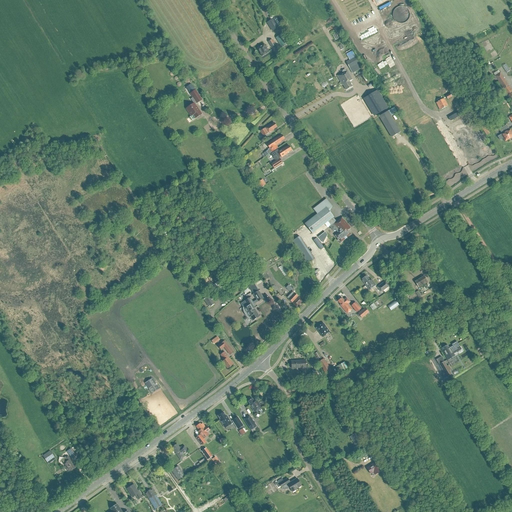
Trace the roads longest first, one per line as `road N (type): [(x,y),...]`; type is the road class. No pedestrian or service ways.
road 1 (tertiary): [(379,240),(209,0)]
road 2 (primary): [(58,511),(259,361)]
road 3 (track): [(511,302),(326,385),(285,394)]
road 4 (unclassified): [(336,511),(291,434),(283,388),(259,361)]
road 5 (primary): [(259,361),(379,240)]
road 6 (primary): [(379,240),(511,163)]
